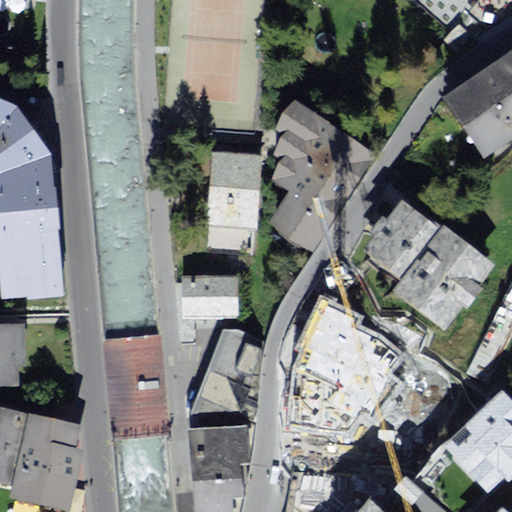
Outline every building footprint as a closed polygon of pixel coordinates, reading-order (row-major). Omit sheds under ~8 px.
[(399,0),(442,40),(479,0),(399,0)] [(511,55),(443,101),(484,162),(511,143),(511,55)] [(0,273),(42,272),(34,130),(9,86),(0,82),(0,273)] [(286,187),(262,220),(304,248),(371,151),(329,122),(288,96),(269,127),(277,131),(267,152),(275,158),(266,178),(286,187)] [(257,151),(208,148),(204,227),(253,230),(257,151)] [(400,277),(440,222),(398,193),(359,248),(400,277)] [(489,257),(440,222),(387,297),(436,332),(489,257)] [(235,270),(180,273),(182,317),(237,314),(235,270)] [(20,316),(0,316),(0,378),(24,377),(20,316)] [(372,367),(356,401),(425,434),(455,373),(408,351),(414,339),(375,320),(356,359),(372,367)] [(262,344),(229,330),(205,380),(184,425),(244,420),(244,383),(262,344)] [(511,405),(497,390),(439,444),(482,490),(511,461),(511,405)] [(0,449),(8,418),(0,415),(0,449)] [(8,418),(0,449),(0,501),(36,511),(53,511),(68,446),(61,445),(64,432),(8,418)] [(244,420),(184,425),(189,511),(230,511),(229,498),(240,498),(237,461),(248,461),(244,420)] [(378,511),(362,496),(347,511),(378,511)] [(511,511),(511,509),(499,500),(490,511),(511,511)]
